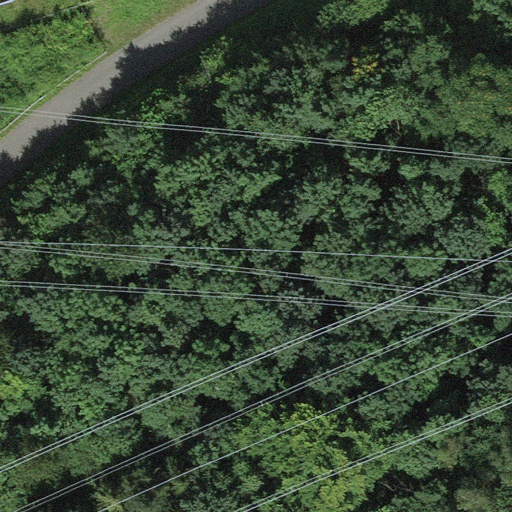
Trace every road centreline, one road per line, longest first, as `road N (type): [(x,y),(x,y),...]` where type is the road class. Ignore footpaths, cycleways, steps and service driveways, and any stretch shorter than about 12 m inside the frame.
road 1 (track): [(51,511),(149,459),(386,406),(511,397)]
road 2 (unclassified): [(229,0),(0,162)]
